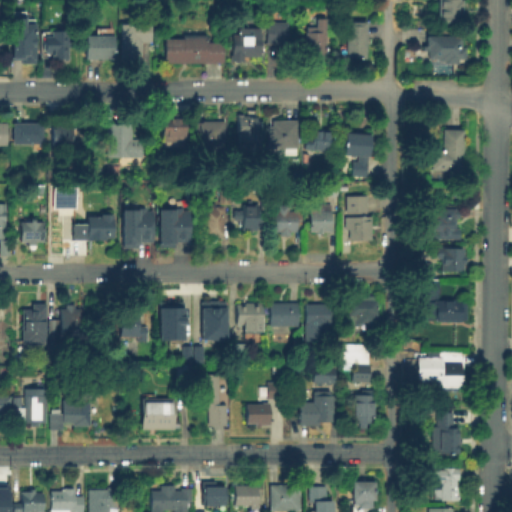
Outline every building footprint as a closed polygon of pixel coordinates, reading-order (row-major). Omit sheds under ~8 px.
[(463,0),(463,15),(460,15),(460,23),(438,23),(438,0),(463,0)] [(367,20),(367,57),(346,57),(346,20),(367,20)] [(286,21),(287,41),(266,42),(266,21),(286,21)] [(6,62),(6,22),(33,22),(33,62),(6,62)] [(324,23),(324,31),(325,31),(325,61),(310,61),(310,55),(305,55),(305,31),(306,31),(306,26),(313,26),(313,24),(324,23)] [(258,24),(258,57),(243,57),(243,62),(230,62),(230,34),(237,34),(236,27),(247,27),(247,24),(258,24)] [(149,25),(149,43),(140,43),(140,63),(119,63),(120,25),(149,25)] [(463,36),(463,47),(467,47),(466,59),(459,59),(459,64),(447,64),(447,61),(440,61),(440,59),(429,59),(429,47),(427,47),(427,28),(446,28),(446,36),(463,36)] [(42,30),(68,30),(69,40),(73,40),(72,47),(68,48),(67,59),(41,59),(42,30)] [(113,35),(113,60),(84,59),(85,35),(113,35)] [(207,35),(207,42),(223,42),(223,64),(163,63),(163,39),(182,39),(182,35),(207,35)] [(183,115),(183,142),(160,142),(160,115),(183,115)] [(232,142),(256,142),(257,116),(232,116),(232,142)] [(244,155),(194,157),(193,120),(243,119),(244,155)] [(296,120),(297,149),(266,149),(266,126),(270,126),(270,120),(296,120)] [(42,122),(42,142),(11,142),(11,121),(42,122)] [(141,139),(141,157),(105,157),(104,124),(130,123),(131,139),(141,139)] [(70,126),(70,144),(50,144),(50,126),(70,126)] [(331,130),(330,151),(303,149),(304,136),(310,136),(310,128),(331,130)] [(463,129),(462,170),(432,170),(432,150),(442,150),(442,129),(463,129)] [(369,135),(365,178),(350,177),(351,162),(357,162),(357,156),(342,155),(344,133),(369,135)] [(49,187),(73,187),(73,208),(71,208),(71,214),(56,214),(56,208),(49,208),(49,187)] [(366,213),(345,214),(344,196),(366,195),(366,213)] [(329,204),(329,231),(307,231),(307,202),(318,202),(318,204),(329,204)] [(222,204),(223,235),(203,236),(203,204),(222,204)] [(257,204),(257,211),(265,211),(265,243),(257,243),(257,230),(252,230),(252,233),(245,234),(245,230),(241,231),(241,219),(232,219),(232,210),(240,210),(240,204),(257,204)] [(287,206),(287,212),(296,212),(296,233),(289,233),(288,237),(279,237),(278,233),(272,233),(272,211),(276,211),(276,206),(287,206)] [(459,209),(459,219),(455,219),(455,228),(459,228),(459,239),(432,239),(432,230),(425,230),(425,221),(427,221),(427,209),(459,209)] [(136,250),(120,250),(121,211),(151,211),(151,243),(136,243),(136,250)] [(114,213),(114,237),(106,237),(106,239),(74,239),(74,223),(86,223),(86,216),(102,216),(102,213),(114,213)] [(173,251),(158,250),(158,214),(188,214),(188,243),(173,243),(173,251)] [(370,216),(370,240),(348,240),(348,229),(343,229),(343,217),(370,216)] [(43,220),(43,240),(35,240),(35,246),(33,247),(31,248),(29,247),(28,245),(28,240),(19,240),(19,220),(43,220)] [(0,238),(9,238),(9,254),(0,254),(0,238)] [(462,247),(463,256),(465,256),(465,263),(462,263),(462,271),(441,271),(440,258),(437,258),(437,248),(462,247)] [(429,261),(429,276),(414,275),(414,261),(429,261)] [(459,323),(449,324),(449,320),(422,321),(421,300),(414,300),(414,281),(436,281),(437,300),(464,300),(465,321),(459,321),(459,323)] [(378,300),(377,323),(361,323),(361,327),(354,327),(355,322),(349,322),(349,295),(376,295),(375,299),(378,300)] [(155,301),(163,301),(163,300),(172,299),(172,301),(180,300),(180,339),(155,339),(155,301)] [(197,301),(205,300),(205,299),(213,299),(213,300),(222,300),(222,339),(197,339),(197,301)] [(259,333),(231,333),(231,329),(234,329),(234,323),(231,323),(231,302),(258,301),(259,333)] [(297,302),(296,325),(284,325),(284,330),(274,330),(273,325),(268,325),(268,302),(297,302)] [(329,324),(306,324),(305,302),(328,302),(329,324)] [(46,303),(46,343),(44,343),(44,345),(35,345),(34,347),(26,347),(25,343),(22,343),(22,309),(32,309),(32,303),(46,303)] [(76,304),(76,308),(82,308),(81,340),(61,341),(61,358),(49,360),(48,319),(59,319),(59,309),(65,309),(65,304),(76,304)] [(147,325),(147,340),(135,340),(135,337),(119,336),(119,310),(138,311),(138,325),(147,325)] [(247,342),(247,361),(230,361),(230,342),(247,342)] [(368,343),(368,362),(338,361),(339,342),(368,343)] [(178,345),(188,345),(188,362),(178,362),(178,345)] [(189,345),(199,345),(199,362),(190,362),(189,345)] [(464,352),(464,370),(462,370),(462,387),(439,387),(439,380),(418,380),(418,358),(428,358),(428,352),(464,352)] [(369,364),(369,379),(352,378),(352,374),(345,374),(345,367),(353,367),(353,364),(369,364)] [(191,380),(176,381),(176,365),(190,365),(191,380)] [(311,385),(311,369),(329,369),(329,385),(311,385)] [(217,373),(218,403),(225,403),(226,424),(206,424),(206,406),(195,406),(195,373),(217,373)] [(282,380),(283,397),(270,397),(270,423),(262,423),(262,426),(256,426),(256,422),(247,422),(246,402),(258,402),(258,384),(266,384),(266,380),(282,380)] [(45,387),(44,421),(37,421),(37,425),(29,425),(29,421),(22,421),(22,419),(12,419),(12,401),(23,401),(23,387),(45,387)] [(329,389),(329,393),(332,393),(332,420),(317,420),(317,424),(298,424),(298,400),(311,400),(311,389),(329,389)] [(90,393),(90,425),(71,426),(71,423),(62,423),(63,429),(51,430),(49,414),(50,414),(50,408),(60,409),(60,413),(63,413),(62,393),(90,393)] [(350,427),(350,396),(371,396),(371,427),(350,427)] [(173,429),(139,430),(138,399),(172,398),(173,429)] [(452,410),(452,426),(457,426),(457,435),(461,435),(461,443),(457,443),(457,452),(431,452),(431,425),(436,425),(436,410),(452,410)] [(457,467),(456,492),(459,492),(459,499),(434,499),(435,488),(440,488),(441,466),(457,467)] [(214,482),(214,485),(224,484),(224,508),(215,508),(215,504),(201,504),(200,482),(214,482)] [(373,483),(373,509),(359,508),(359,506),(354,506),(354,501),(351,501),(352,482),(373,483)] [(257,484),(257,507),(249,507),(249,504),(232,504),(232,484),(257,484)] [(302,484),(303,511),(267,511),(267,484),(302,484)] [(116,486),(116,506),(108,506),(108,511),(86,511),(86,487),(106,487),(106,486),(116,486)] [(75,487),(75,503),(82,503),(81,511),(49,511),(49,490),(75,487)] [(36,488),(36,491),(42,490),(43,511),(12,511),(12,501),(20,501),(20,489),(36,488)] [(325,488),(325,505),(331,505),(331,511),(308,511),(308,488),(325,488)] [(171,489),(171,496),(179,496),(179,490),(189,490),(189,501),(183,501),(182,511),(148,511),(148,496),(157,496),(157,489),(171,489)]
